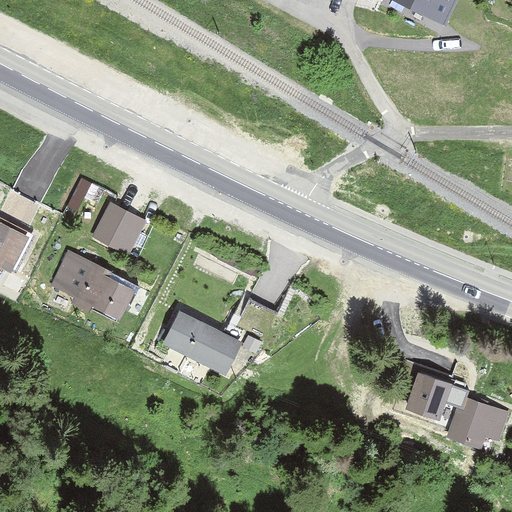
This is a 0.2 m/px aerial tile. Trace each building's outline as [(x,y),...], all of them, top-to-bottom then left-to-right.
[(389,0),(447,28),(459,0),(389,0)] [(112,203),(94,237),(131,255),(148,221),(112,203)] [(0,265),(10,270),(24,240),(0,229),(0,265)] [(54,285),(118,319),(135,289),(70,254),(54,285)] [(241,322),(271,333),(281,307),(251,295),(241,322)] [(172,347),(224,373),(237,346),(185,320),(172,347)] [(419,374),(407,409),(442,421),(453,385),(419,374)] [(456,440),(480,448),(484,435),(495,439),(502,416),(467,405),(456,440)]
